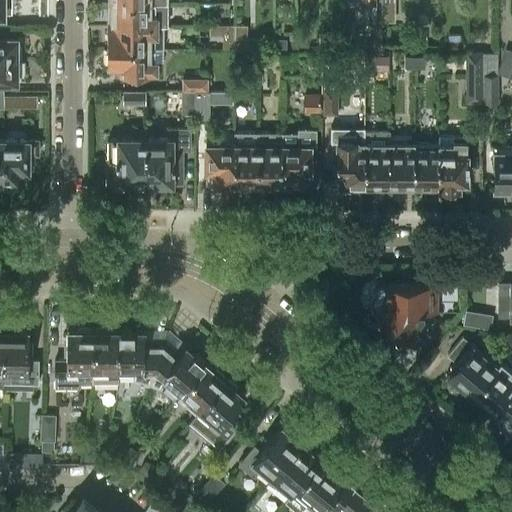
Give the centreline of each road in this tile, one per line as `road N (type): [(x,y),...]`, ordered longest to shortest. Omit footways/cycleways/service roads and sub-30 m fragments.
road 1 (tertiary): [(503,511),(233,291)]
road 2 (residential): [(511,238),(312,238),(268,252),(233,291)]
road 3 (residential): [(68,256),(69,0)]
road 4 (tertiary): [(233,291),(169,259),(68,256)]
road 5 (residential): [(148,511),(104,476),(0,478)]
